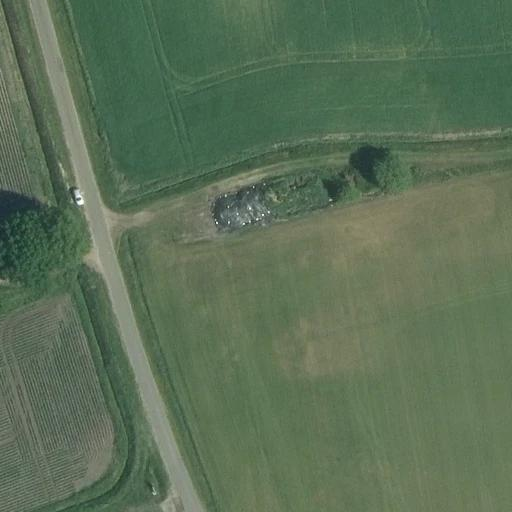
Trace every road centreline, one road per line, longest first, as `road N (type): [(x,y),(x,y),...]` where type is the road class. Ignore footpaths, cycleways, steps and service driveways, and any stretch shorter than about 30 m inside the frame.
road 1 (unclassified): [(195,511),(162,432),(37,0)]
road 2 (track): [(0,276),(88,249),(101,233),(294,163),(511,152)]
